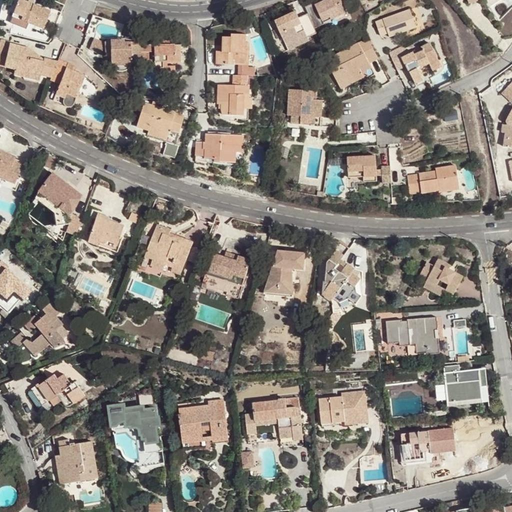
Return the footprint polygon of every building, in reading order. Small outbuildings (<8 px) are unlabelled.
[(28,2),(23,0),(17,0),(12,16),(27,22),(43,28),(50,10),(34,4),(28,2)] [(314,3),(305,8),(307,11),(309,14),(315,28),(324,23),(346,12),(340,0),(332,0),(326,3),(325,1),(315,6),(314,3)] [(376,22),(381,36),(388,33),(390,37),(416,27),(410,10),(376,22)] [(296,12),(275,21),(284,41),(305,31),(308,37),(317,32),(315,28),(309,14),(299,19),(298,15),(296,12)] [(346,12),(324,23),(325,27),(348,16),(346,12)] [(27,22),(12,16),(9,22),(25,28),(27,22)] [(179,27),(179,36),(191,36),(191,32),(190,30),(188,28),(186,27),(179,27)] [(305,31),(284,41),(288,49),(309,39),(308,37),(305,31)] [(216,52),(216,64),(238,65),(245,65),(245,52),(242,52),(242,43),(245,43),(245,34),(231,35),(231,38),(223,38),(223,47),(227,47),(227,52),(223,52),(216,52)] [(154,44),(140,45),(141,62),(148,62),(148,52),(154,51),(154,63),(162,63),(162,60),(167,60),(167,63),(180,62),(179,44),(169,45),(169,37),(154,38),(154,44)] [(368,37),(330,56),(335,66),(331,69),(338,83),(344,80),(342,75),(363,65),(365,70),(371,67),(369,63),(367,59),(377,55),(368,37)] [(51,78),(57,62),(44,59),(43,61),(28,57),(30,49),(10,43),(10,41),(1,39),(0,42),(0,65),(4,66),(4,65),(14,68),(13,73),(23,76),(24,71),(40,75),(51,78)] [(89,48),(101,54),(104,48),(104,43),(94,39),(89,48)] [(141,62),(140,45),(131,45),(131,42),(124,42),(124,40),(110,40),(104,42),(104,43),(104,48),(104,55),(111,58),(130,57),(130,62),(141,62)] [(248,44),(245,43),(242,43),(242,52),(245,52),(245,65),(238,65),(238,67),(240,67),(248,67),(248,44)] [(413,53),(402,58),(415,84),(423,80),(418,70),(430,65),(431,68),(439,63),(429,43),(420,47),(422,51),(414,55),(413,53)] [(402,45),(389,52),(393,62),(400,58),(398,53),(404,49),(402,45)] [(30,49),(28,57),(43,61),(30,49)] [(377,55),(367,59),(369,63),(378,58),(377,55)] [(130,57),(111,58),(111,65),(131,65),(130,62),(130,57)] [(400,58),(393,62),(397,71),(404,67),(400,58)] [(59,84),(55,94),(64,98),(66,93),(76,97),(84,75),(74,71),(75,67),(58,60),(57,62),(51,78),(50,80),(59,84)] [(342,75),(344,80),(365,70),(363,65),(342,75)] [(240,67),(240,75),(247,75),(249,75),(255,75),(255,67),(248,67),(240,67)] [(24,71),(23,76),(39,80),(40,75),(24,71)] [(246,85),(247,75),(240,75),(233,75),(233,85),(218,85),(218,104),(221,104),(221,108),(223,115),(244,115),(244,109),(248,109),(249,97),(249,85),(246,85)] [(505,133),(503,146),(511,147),(511,82),(506,90),(511,95),(511,113),(507,122),(507,125),(503,125),(501,132),(505,133)] [(313,91),(289,89),(287,115),(291,116),(291,124),(312,125),(313,117),(320,117),(321,117),(322,111),(316,111),(316,100),(313,100),(313,91)] [(511,102),(511,95),(506,90),(502,93),(511,102)] [(146,136),(175,145),(184,115),(160,108),(151,105),(143,103),(136,126),(148,130),(146,136)] [(320,117),(313,117),(312,125),(320,125),(320,117)] [(237,135),(206,134),(205,142),(196,142),(195,155),(204,155),(204,157),(214,158),(214,163),(229,164),(230,161),(236,162),(237,135)] [(229,164),(214,163),(214,167),(236,168),(239,168),(241,166),(242,163),(244,135),(237,135),(236,162),(230,161),(229,164)] [(0,149),(0,177),(14,184),(23,163),(14,160),(2,154),(3,151),(0,149)] [(3,151),(2,154),(14,160),(16,156),(3,151)] [(376,156),(347,157),(348,172),(364,171),(364,177),(377,176),(376,156)] [(439,190),(439,192),(460,189),(456,165),(436,168),(436,170),(407,175),(411,195),(439,190)] [(391,183),(390,166),(381,167),(382,183),(391,183)] [(77,205),(78,198),(71,192),(74,188),(52,171),(39,189),(62,207),(60,209),(71,218),(74,214),(72,213),(77,205)] [(0,184),(12,190),(14,184),(0,177),(0,184)] [(71,192),(78,198),(79,191),(74,188),(71,192)] [(62,207),(39,189),(36,196),(56,211),(57,225),(71,223),(72,219),(71,218),(60,209),(62,207)] [(138,224),(141,217),(132,212),(128,220),(138,224)] [(117,243),(123,225),(108,220),(97,215),(88,239),(105,246),(107,240),(117,243)] [(172,229),(158,224),(141,268),(149,271),(151,264),(164,269),(162,272),(179,279),(193,241),(177,235),(176,238),(170,235),(171,232),(172,229)] [(305,252),(278,250),(273,266),(272,274),(270,274),(264,292),(292,295),(291,276),(291,268),(296,268),(304,269),(305,252)] [(341,259),(344,256),(336,250),(327,262),(325,281),(330,285),(323,294),(332,300),(334,298),(339,302),(348,298),(356,304),(362,296),(357,292),(356,284),(359,280),(360,278),(352,272),(354,269),(347,264),(345,267),(338,263),(341,259)] [(223,275),(243,281),(250,259),(233,254),(231,258),(224,256),(214,253),(208,272),(213,273),(210,283),(240,292),(241,287),(221,281),(223,275)] [(453,294),(462,276),(455,272),(457,268),(438,258),(434,266),(426,262),(420,274),(428,278),(426,282),(436,287),(436,286),(445,290),(453,294)] [(345,267),(347,264),(341,259),(338,263),(345,267)] [(2,260),(0,261),(0,293),(11,303),(18,295),(22,298),(23,299),(31,290),(6,268),(8,266),(2,260)] [(151,264),(149,271),(161,276),(162,272),(164,269),(151,264)] [(204,281),(210,283),(213,273),(208,272),(207,271),(204,281)] [(241,287),(243,281),(223,275),(221,281),(241,287)] [(436,287),(426,282),(423,288),(442,297),(445,290),(436,286),(436,287)] [(0,299),(12,310),(22,298),(18,295),(11,303),(0,293),(0,299)] [(25,336),(29,332),(36,326),(38,324),(44,331),(42,333),(31,343),(39,353),(48,345),(52,349),(64,344),(62,338),(68,333),(62,325),(55,316),(60,313),(50,302),(41,310),(45,314),(40,319),(36,314),(19,329),(21,332),(25,336)] [(438,330),(437,317),(407,319),(407,321),(402,321),(402,320),(386,321),(388,344),(400,343),(400,346),(416,345),(417,354),(426,353),(426,354),(440,353),(438,338),(436,338),(435,330),(438,330)] [(466,319),(453,320),(454,328),(467,327),(466,319)] [(38,324),(36,326),(42,333),(44,331),(38,324)] [(11,341),(16,348),(23,342),(27,339),(25,336),(21,332),(11,341)] [(23,342),(35,356),(39,353),(31,343),(27,339),(23,342)] [(380,373),(382,385),(419,380),(417,368),(380,373)] [(479,369),(443,373),(446,392),(449,392),(450,405),(485,402),(483,380),(480,381),(479,369)] [(67,406),(70,406),(85,396),(76,382),(72,384),(65,374),(59,379),(56,374),(47,379),(46,378),(39,383),(45,393),(49,391),(53,398),(57,403),(62,400),(65,405),(67,406)] [(133,451),(160,449),(158,392),(141,393),(142,402),(108,404),(109,426),(121,425),(122,431),(132,431),(133,451)] [(319,399),(322,423),(345,421),(345,420),(363,418),(362,410),(367,409),(365,397),(364,397),(363,392),(342,394),(342,397),(319,399)] [(245,414),(247,433),(257,432),(256,426),(256,421),(278,418),(279,423),(279,427),(293,426),(294,437),(281,438),(281,446),(294,445),(295,446),(303,445),(300,416),(296,416),(295,407),(299,407),(297,397),(278,399),(279,400),(253,403),(254,413),(245,414)] [(214,449),(213,442),(227,441),(223,399),(207,401),(208,406),(201,406),(201,405),(188,407),(188,411),(177,412),(179,423),(181,438),(204,436),(205,445),(205,450),(214,449)] [(368,422),(367,409),(362,410),(363,418),(345,420),(345,421),(345,424),(345,425),(368,422)] [(294,437),(293,426),(279,427),(281,438),(294,437)] [(453,428),(409,433),(409,436),(401,437),(402,444),(404,461),(431,458),(431,453),(456,450),(453,428)] [(181,438),(182,448),(205,445),(204,436),(181,438)] [(62,460),(57,461),(61,483),(97,477),(91,441),(69,445),(68,439),(53,442),(56,456),(61,455),(62,460)] [(432,462),(431,458),(404,461),(402,444),(399,445),(402,466),(432,462)]
